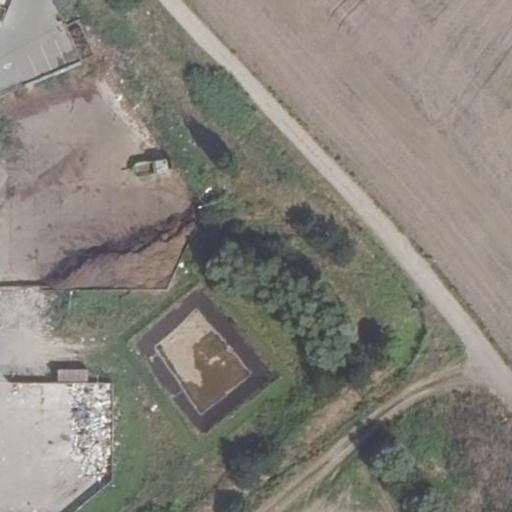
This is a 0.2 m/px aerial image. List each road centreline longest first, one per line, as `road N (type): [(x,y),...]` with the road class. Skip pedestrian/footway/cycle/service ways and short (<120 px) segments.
road 1 (track): [(161,0),(417,270),(511,386)]
road 2 (track): [(442,308),(451,342),(416,415),(303,511)]
